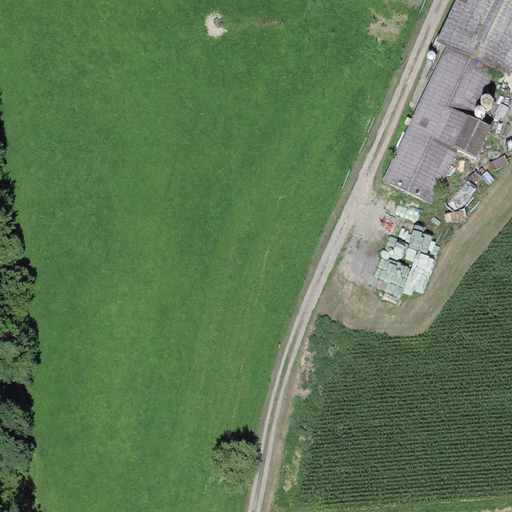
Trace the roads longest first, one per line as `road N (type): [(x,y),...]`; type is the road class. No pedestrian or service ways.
road 1 (track): [(254,511),(298,331),(441,0)]
road 2 (track): [(362,185),(413,220),(440,218),(511,155)]
